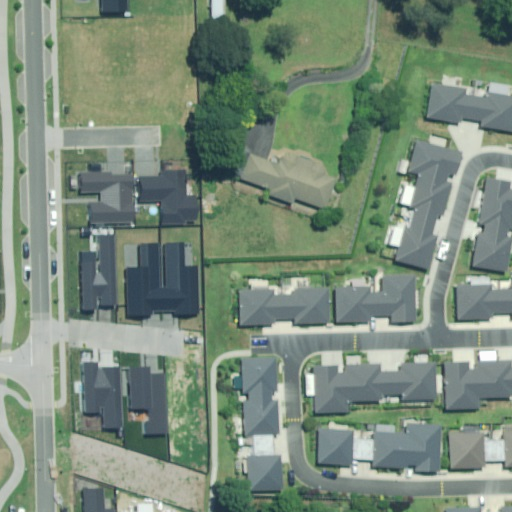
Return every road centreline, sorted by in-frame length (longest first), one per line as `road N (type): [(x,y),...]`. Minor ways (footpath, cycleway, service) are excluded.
road 1 (residential): [(511,485),(406,487),(312,477),(295,457),(293,340)]
road 2 (residential): [(437,337),(438,298),(470,172),(490,159),(511,161)]
road 3 (residential): [(45,328),(41,139)]
road 4 (residential): [(293,340),(437,337)]
road 5 (residential): [(187,341),(45,328)]
road 6 (residential): [(48,511),(45,371)]
road 7 (residential): [(41,139),(35,0)]
